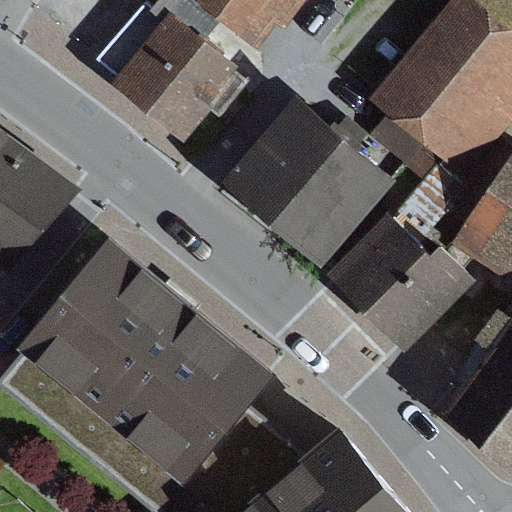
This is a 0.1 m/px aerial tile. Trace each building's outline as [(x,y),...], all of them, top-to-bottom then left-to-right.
[(158,3),(153,0),(151,0),(110,54),(127,67),(122,73),(194,129),(252,55),(240,45),(181,0),(180,0),(170,13),(158,3)] [(207,0),(160,0),(158,3),(170,13),(180,0),(181,0),(240,45),(249,33),(207,0)] [(307,0),(211,0),(260,39),(282,11),(292,19),(307,0)] [(511,20),(487,0),(457,0),(383,91),(397,102),(433,132),(451,147),(477,168),(511,124),(511,20)] [(410,166),(313,85),(238,173),(335,254),(410,166)] [(433,132),(397,102),(375,128),(411,158),(433,132)] [(0,148),(10,136),(0,127),(0,148)] [(451,147),(408,203),(440,226),(452,209),(468,222),(511,156),(511,132),(477,168),(451,147)] [(78,187),(10,136),(0,148),(0,251),(18,265),(78,187)] [(511,156),(468,222),(458,237),(511,272),(511,156)] [(443,241),(401,201),(340,265),(420,342),(488,271),(450,235),(443,241)] [(121,226),(0,373),(0,376),(165,511),(210,511),(278,430),(249,406),(283,362),(121,226)] [(511,300),(507,297),(481,333),(497,346),(457,403),(511,450),(511,300)] [(423,511),(356,418),(241,511),(423,511)]
